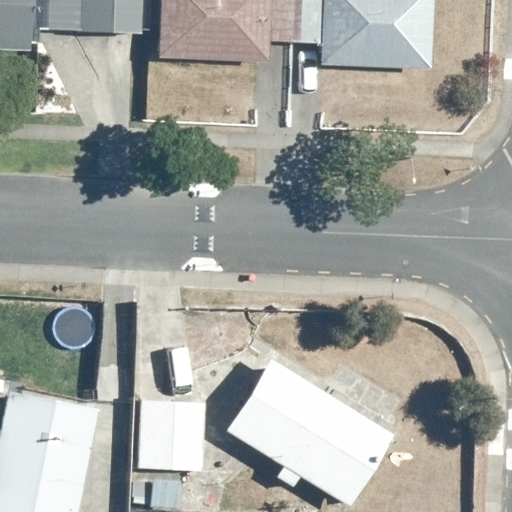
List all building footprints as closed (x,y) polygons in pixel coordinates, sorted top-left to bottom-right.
[(0,0),(0,49),(32,51),(33,29),(134,34),(135,0),(0,0)] [(153,0),(151,58),(265,63),(266,39),(290,40),(291,0),(153,0)] [(291,0),(290,40),(320,41),(319,65),(426,69),(428,0),(291,0)] [(223,434),(274,465),(266,477),(289,491),(297,478),(345,508),(387,437),(265,364),(223,434)] [(72,511),(92,405),(1,388),(0,396),(0,511),(72,511)] [(136,401),(132,469),(129,504),(178,507),(181,472),(194,473),(199,405),(136,401)]
